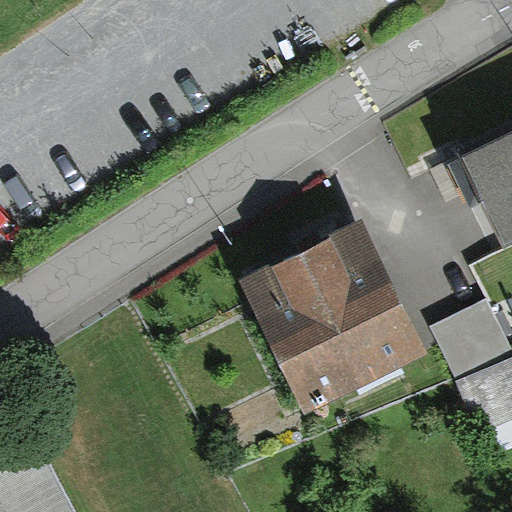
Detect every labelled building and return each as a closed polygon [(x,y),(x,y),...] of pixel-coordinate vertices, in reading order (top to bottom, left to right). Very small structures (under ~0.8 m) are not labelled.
[(511,123),(458,150),(504,241),(511,236),(511,123)] [(237,276),(297,404),(419,347),(360,219),(237,276)] [(434,321),(455,374),(511,352),(511,348),(493,299),(434,321)] [(492,454),(511,446),(511,357),(463,376),(492,454)] [(83,511),(42,433),(0,454),(0,500),(6,511),(83,511)]
